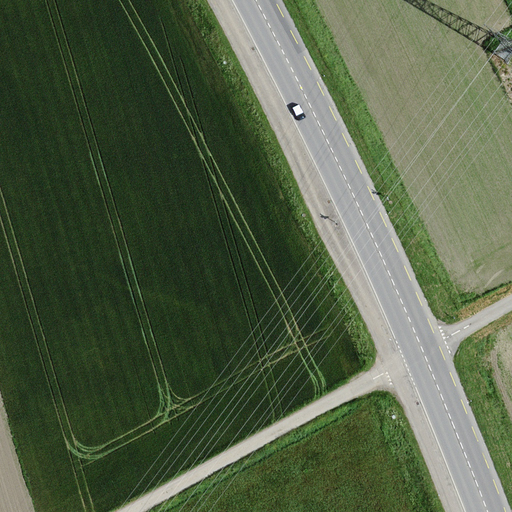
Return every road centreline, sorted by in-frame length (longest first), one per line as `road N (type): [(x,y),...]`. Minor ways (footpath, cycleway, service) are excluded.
road 1 (primary): [(254,0),(364,220),(488,511)]
road 2 (track): [(511,302),(130,511)]
